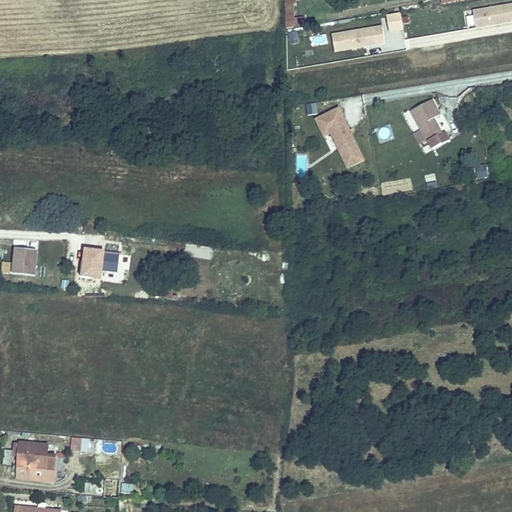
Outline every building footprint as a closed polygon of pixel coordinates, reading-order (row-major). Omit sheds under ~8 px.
[(300,3),(299,0),(284,0),(285,29),(306,29),(306,19),(294,19),(294,4),(300,3)] [(511,22),(511,5),(474,12),(477,28),(511,22)] [(404,30),(401,14),(387,16),(390,32),(404,30)] [(386,44),(383,27),(332,36),(334,46),(351,43),(352,50),(386,44)] [(287,35),(289,44),(298,43),(296,33),(287,35)] [(352,50),(351,43),(334,46),(335,52),(352,50)] [(430,98),(409,111),(425,140),(439,131),(432,118),(439,113),(430,98)] [(364,160),(339,108),(316,119),(324,137),(331,134),(348,168),(364,160)] [(435,173),(424,175),(426,187),(437,185),(435,173)] [(102,278),(104,247),(83,246),(81,277),(102,278)] [(16,248),(14,272),(35,274),(37,250),(16,248)] [(122,279),(123,251),(105,250),(104,278),(122,279)] [(71,450),(83,451),(84,437),(72,437),(71,450)] [(62,476),(63,456),(50,455),(51,446),(22,443),(20,469),(19,479),(45,481),(45,475),(62,476)] [(110,479),(109,494),(119,494),(120,480),(110,479)] [(133,491),(133,483),(123,483),(123,491),(133,491)]
